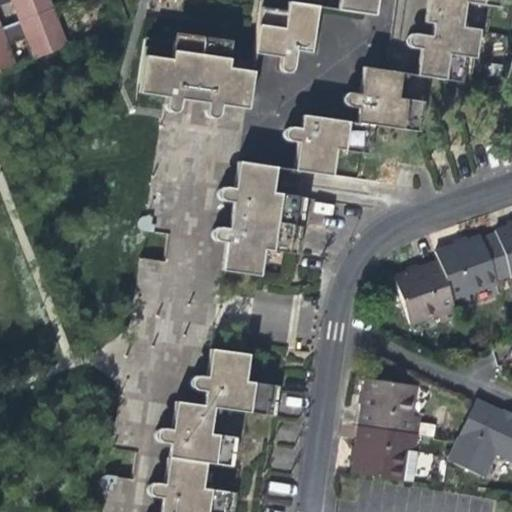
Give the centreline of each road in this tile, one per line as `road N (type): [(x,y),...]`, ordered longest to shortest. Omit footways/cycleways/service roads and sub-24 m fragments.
road 1 (residential): [(511,188),(431,213),(356,259),(338,316)]
road 2 (residential): [(338,316),(305,511)]
road 3 (residential): [(338,316),(511,400)]
